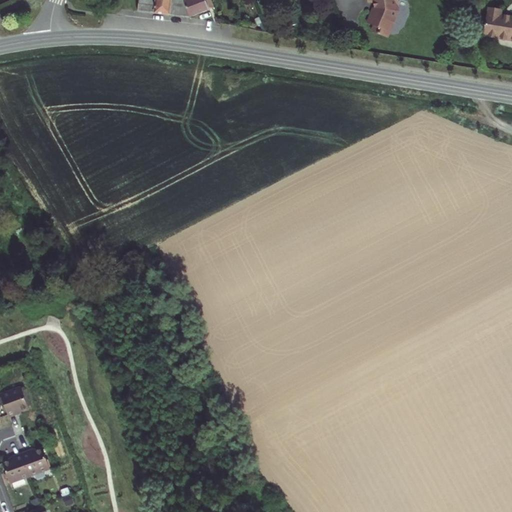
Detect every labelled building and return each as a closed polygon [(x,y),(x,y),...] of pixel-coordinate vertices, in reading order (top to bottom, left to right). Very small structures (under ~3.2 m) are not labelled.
[(159,16),(191,20),(185,2),(184,0),(141,0),(140,14),(159,16)] [(184,0),(185,2),(191,20),(203,16),(212,12),(207,0),(184,0)] [(214,0),(207,0),(212,12),(218,10),(214,0)] [(368,0),(369,3),(375,2),(376,4),(377,6),(377,7),(377,10),(376,10),(375,11),(369,25),(379,29),(376,35),(388,39),(394,24),(396,25),(401,14),(401,12),(401,10),(400,8),(398,7),(401,1),(399,0),(368,0)] [(484,38),(511,41),(511,17),(500,16),(501,9),(488,7),(484,38)] [(21,388),(1,396),(9,418),(17,415),(16,413),(29,408),(21,388)] [(29,450),(22,453),(30,476),(50,468),(43,448),(30,453),(29,450)] [(10,483),(30,476),(22,453),(15,456),(15,458),(3,463),(10,483)]
